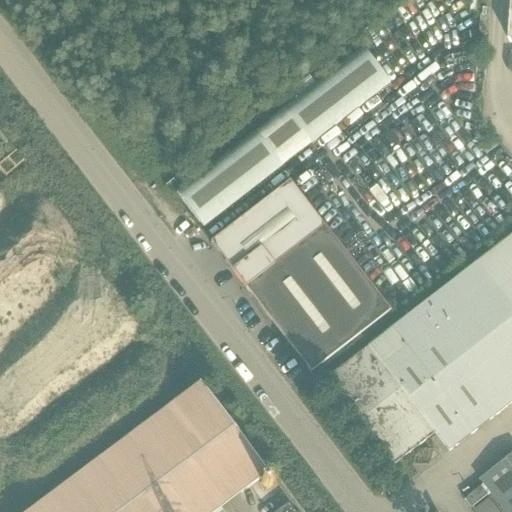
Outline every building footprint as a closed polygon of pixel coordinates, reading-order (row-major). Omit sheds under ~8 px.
[(285,110),(312,144),(391,82),(364,48),(285,110)] [(203,229),(282,167),(255,133),(176,194),(203,229)] [(389,313),(289,183),(210,244),(310,374),(389,313)] [(511,403),(511,236),(319,386),(385,471),(434,434),(449,453),(511,403)] [(217,511),(250,488),(266,476),(199,386),(30,511),(217,511)] [(511,511),(511,455),(490,472),(478,481),(482,486),(463,501),(470,510),(489,495),(502,511),(511,511)] [(496,511),(486,500),(471,511),(496,511)]
